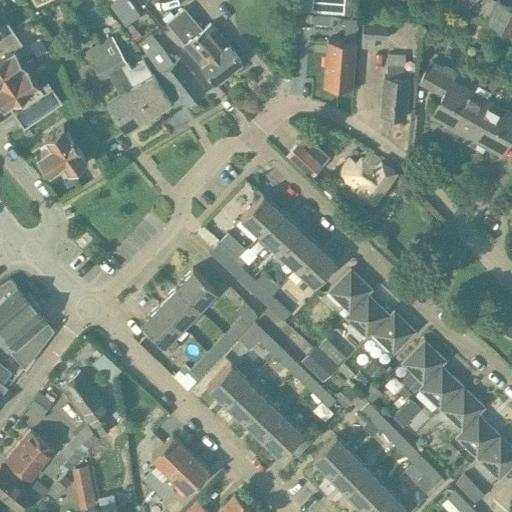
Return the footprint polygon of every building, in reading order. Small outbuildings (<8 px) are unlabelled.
[(111,0),(108,3),(125,24),(140,13),(130,0),(111,0)] [(311,0),(311,11),(344,13),(344,1),(336,0),(335,0),(311,0)] [(408,0),(407,10),(417,11),(418,0),(408,0)] [(511,7),(498,0),(483,0),(477,14),(500,26),(499,28),(511,34),(511,7)] [(183,7),(167,21),(178,34),(194,20),(183,7)] [(345,17),(343,40),(354,40),(356,18),(345,17)] [(0,39),(14,30),(6,18),(0,22),(0,39)] [(386,39),(387,22),(362,20),(360,47),(374,48),(374,38),(386,39)] [(183,43),(200,64),(214,81),(241,61),(228,43),(227,44),(210,23),(183,43)] [(14,30),(0,39),(0,82),(26,64),(15,47),(22,42),(14,30)] [(151,32),(138,42),(187,103),(205,89),(179,55),(175,58),(170,52),(168,54),(151,32)] [(112,36),(99,44),(106,57),(114,70),(121,66),(127,62),(112,36)] [(327,38),(323,85),(351,87),(354,40),(343,40),(327,38)] [(99,44),(85,52),(100,78),(109,73),(114,70),(106,57),(99,44)] [(386,65),(386,75),(384,75),(380,115),(405,117),(408,76),(403,76),(403,65),(404,66),(405,54),(387,52),(386,65)] [(127,62),(121,66),(122,67),(132,85),(134,83),(152,112),(170,101),(153,72),(151,73),(143,59),(130,67),(128,64),(127,62)] [(38,82),(31,71),(26,64),(0,82),(0,101),(4,107),(8,104),(23,126),(62,100),(46,77),(38,82)] [(418,81),(432,88),(442,94),(430,116),(453,128),(450,134),(462,141),(486,98),(487,99),(491,91),(477,84),(474,92),(450,79),(452,75),(442,69),(441,72),(427,65),(418,81)] [(110,98),(107,100),(125,129),(152,112),(134,83),(132,85),(122,67),(121,66),(114,70),(109,73),(120,92),(119,92),(110,98)] [(486,98),(462,141),(474,147),(477,141),(501,154),(511,133),(511,112),(487,99),(486,98)] [(77,160),(85,154),(63,123),(44,136),(49,144),(36,154),(49,173),(63,163),(68,171),(80,163),(77,160)] [(330,156),(305,132),(286,152),(311,176),(330,156)] [(360,154),(354,162),(349,158),(338,173),(358,187),(357,188),(373,200),(394,171),(379,160),(380,160),(369,153),(366,157),(362,154),(361,154),(360,154)] [(240,217),(259,234),(281,210),(262,192),(240,217)] [(281,210),(259,234),(277,250),(299,226),(281,210)] [(299,226),(277,250),(273,255),(281,262),(279,265),(289,274),(317,243),(299,226)] [(239,255),(220,238),(208,251),(227,269),(239,255)] [(317,243),(289,274),(288,276),(296,282),(303,274),(314,284),(336,260),(317,243)] [(239,255),(227,269),(245,285),(254,276),(242,265),(246,261),(239,255)] [(368,292),(369,290),(373,287),(350,265),(326,289),(349,311),(368,292)] [(192,267),(175,285),(199,308),(216,290),(192,267)] [(254,276),(245,285),(263,302),(271,293),(272,294),(279,286),(262,271),(256,277),(254,276)] [(0,327),(1,329),(34,299),(28,292),(25,295),(9,277),(0,282),(0,327)] [(175,285),(158,303),(182,326),(199,308),(175,285)] [(368,292),(349,311),(345,316),(366,337),(370,332),(389,312),(368,292)] [(271,293),(263,302),(281,318),(283,319),(290,312),(290,311),(272,294),(271,293)] [(34,299),(1,329),(15,345),(10,349),(24,366),(54,328),(38,310),(41,307),(34,299)] [(240,314),(223,331),(232,340),(257,314),(255,310),(244,299),(235,309),(240,314)] [(140,322),(149,330),(138,341),(150,352),(161,341),(164,344),(182,326),(158,303),(140,322)] [(393,307),(370,332),(392,353),(416,329),(393,307)] [(257,340),(273,355),(281,346),(265,330),(265,331),(254,321),(237,338),(248,349),(257,340)] [(223,331),(206,349),(215,358),(232,340),(223,331)] [(303,357),(323,377),(345,354),(326,336),(318,344),(317,343),(303,357)] [(418,387),(441,363),(446,358),(424,337),(400,361),(417,377),(407,387),(413,392),(418,387)] [(281,346),(273,355),(290,372),(299,363),(281,346)] [(170,371),(187,388),(215,358),(206,349),(189,368),(183,363),(176,371),(173,368),(170,371)] [(120,370),(110,358),(102,365),(111,377),(120,370)] [(0,362),(0,380),(2,381),(10,370),(0,362)] [(208,386),(226,403),(249,380),(230,362),(208,386)] [(299,363),(290,372),(308,389),(317,380),(299,363)] [(441,363),(418,387),(439,408),(463,383),(441,363)] [(111,411),(79,371),(61,385),(101,435),(110,429),(101,418),(111,411)] [(249,380),(226,403),(243,420),(266,397),(249,380)] [(317,380),(308,389),(327,407),(335,398),(317,380)] [(336,395),(351,407),(354,403),(358,408),(378,428),(387,419),(367,399),(350,382),(341,391),(340,390),(336,395)] [(403,383),(397,390),(407,398),(413,392),(407,387),(403,383)] [(439,408),(461,428),(461,429),(478,411),(479,412),(485,405),(463,383),(439,408)] [(266,397),(243,420),(261,438),(284,414),(266,397)] [(420,406),(411,398),(393,416),(402,424),(420,406)] [(461,429),(461,428),(454,435),(476,457),(499,432),(479,412),(478,411),(461,429)] [(284,414),(261,438),(279,455),(302,432),(284,414)] [(387,419),(378,428),(399,450),(408,441),(387,419)] [(66,470),(73,464),(99,437),(87,422),(52,458),(56,462),(66,470)] [(54,449),(30,429),(6,459),(29,478),(54,449)] [(511,444),(499,432),(476,457),(498,478),(511,463),(511,444)] [(312,456),(329,474),(353,451),(335,433),(312,456)] [(172,434),(151,455),(158,462),(169,473),(190,451),(172,434)] [(408,441),(399,450),(411,462),(404,470),(413,479),(429,462),(408,441)] [(169,473),(164,479),(172,487),(178,481),(188,490),(209,469),(190,451),(169,473)] [(353,451),(329,474),(346,492),(370,469),(353,451)] [(429,462),(413,479),(428,495),(445,478),(429,462)] [(34,494),(0,466),(0,465),(0,495),(8,502),(3,507),(9,511),(20,511),(34,494)] [(85,465),(73,468),(78,491),(89,489),(85,465)] [(153,468),(143,478),(154,489),(164,479),(153,468)] [(370,469),(346,492),(364,509),(387,487),(370,469)] [(484,492),(464,472),(455,480),(475,501),(484,492)] [(164,479),(154,489),(165,499),(175,489),(172,487),(164,479)] [(387,487),(364,509),(366,511),(397,511),(404,505),(387,487)] [(446,497),(460,511),(467,511),(473,507),(454,489),(446,497)] [(215,511),(250,511),(252,510),(234,492),(215,511)] [(206,511),(208,510),(197,498),(183,511),(206,511)]
